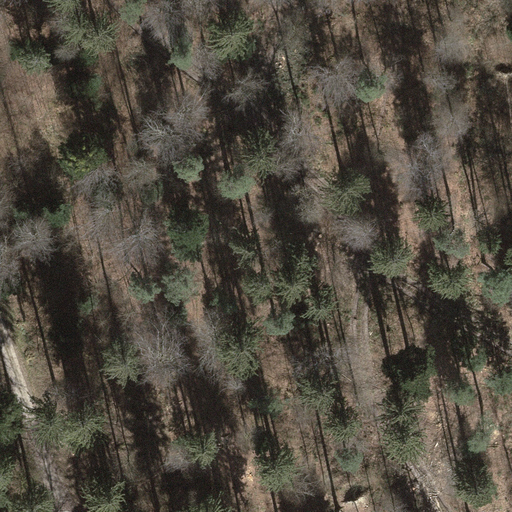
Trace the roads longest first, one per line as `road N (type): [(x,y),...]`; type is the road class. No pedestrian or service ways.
road 1 (track): [(511,342),(469,325),(388,261),(126,0)]
road 2 (track): [(68,511),(0,321)]
